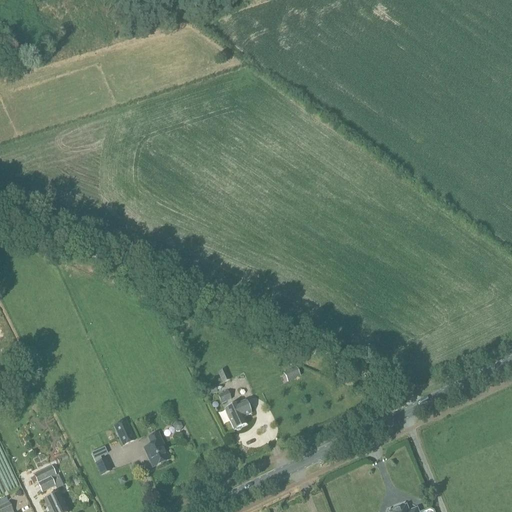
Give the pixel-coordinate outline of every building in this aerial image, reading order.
[(295,368),(288,371),(293,380),(300,377),(295,368)] [(226,370),(218,373),(223,384),(230,380),(226,370)] [(205,392),(207,398),(217,393),(214,387),(205,392)] [(221,405),(232,400),(228,391),(218,395),(221,405)] [(245,401),(225,411),(234,431),(236,430),(238,431),(240,430),(241,428),(247,425),(244,418),(251,415),(250,412),(251,412),(248,404),(246,404),(245,401)] [(127,422),(113,427),(122,447),(135,442),(127,422)] [(151,446),(144,449),(152,468),(170,460),(165,450),(166,450),(162,441),(158,434),(147,438),(151,446)] [(88,446),(91,452),(101,447),(99,441),(88,446)] [(116,441),(103,444),(105,453),(111,452),(110,448),(117,447),(116,441)] [(90,460),(104,457),(102,449),(89,452),(90,460)] [(101,476),(109,473),(105,461),(96,465),(101,476)] [(31,469),(34,489),(56,486),(52,466),(31,469)] [(75,466),(69,468),(71,475),(77,473),(75,466)] [(44,501),(49,511),(66,511),(58,494),(44,501)] [(13,511),(7,498),(0,500),(0,511),(13,511)]
